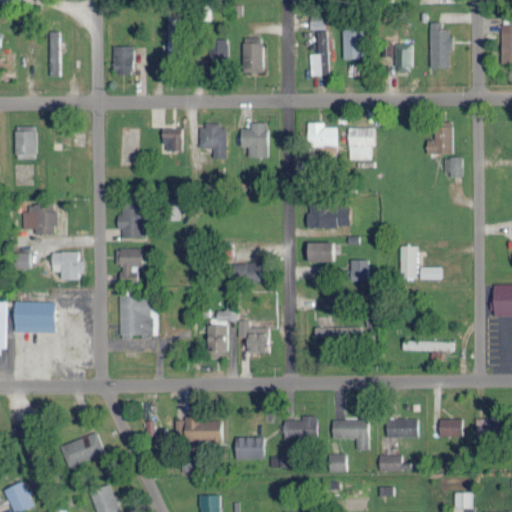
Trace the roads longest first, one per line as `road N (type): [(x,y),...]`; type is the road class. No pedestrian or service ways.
road 1 (residential): [(165,511),(101,385),(94,0)]
road 2 (residential): [(511,94),(0,103)]
road 3 (residential): [(511,378),(0,385)]
road 4 (residential): [(289,382),(285,0)]
road 5 (residential): [(475,379),(473,0)]
